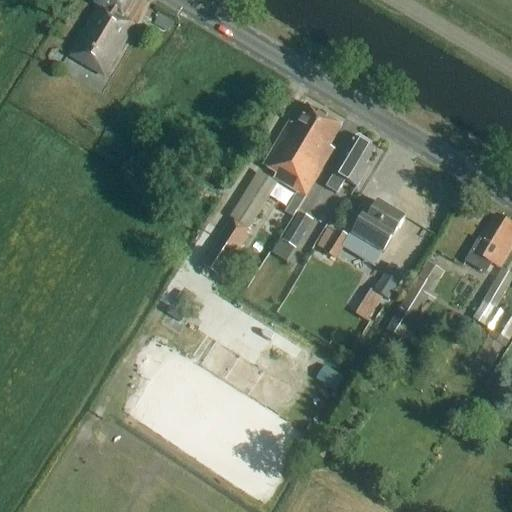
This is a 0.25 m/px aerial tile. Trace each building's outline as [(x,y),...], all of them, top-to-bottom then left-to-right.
[(133,0),(132,0),(96,0),(94,5),(98,7),(67,58),(102,78),(132,29),(120,22),(133,0)] [(66,88),(72,78),(42,62),(36,72),(66,88)] [(341,128),(305,107),(293,127),(288,125),(262,168),(275,176),(273,180),(297,194),(305,199),(333,151),(328,148),(341,128)] [(374,151),(354,140),(327,188),(337,193),(345,180),(357,187),(368,168),(365,166),(374,151)] [(297,194),(285,214),(293,219),(305,199),(297,194)] [(366,224),(361,221),(352,237),(369,247),(372,241),(385,249),(391,241),(404,220),(378,204),(366,224)] [(300,214),(283,242),(295,250),(313,222),(300,214)] [(511,245),(511,227),(495,217),(488,229),(486,228),(464,262),(483,274),(490,264),(497,269),(511,245)] [(251,232),(229,219),(201,265),(219,277),(234,252),(238,254),(251,232)] [(257,224),(245,243),(258,251),(270,232),(257,224)] [(322,254),(336,262),(349,241),(335,233),(322,254)] [(389,262),(373,289),(377,291),(385,296),(388,298),(404,272),(389,262)] [(443,274),(425,264),(386,332),(410,345),(415,336),(408,333),(426,302),(433,306),(438,297),(432,294),(443,274)] [(364,303),(357,315),(369,322),(385,296),(377,291),(373,289),(364,303)] [(495,310),(485,327),(492,331),(503,314),(495,310)] [(502,348),(511,331),(511,317),(503,313),(503,314),(492,331),(488,339),(502,348)] [(324,367),(315,380),(336,393),(344,380),(324,367)]
